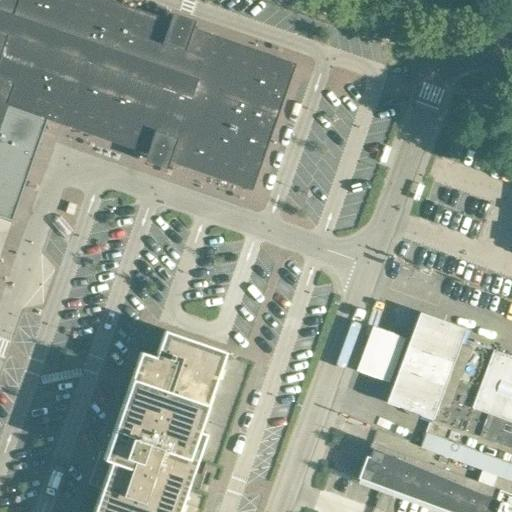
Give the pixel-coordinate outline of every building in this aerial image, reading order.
[(0,0),(0,217),(11,222),(11,223),(45,124),(47,120),(149,155),(147,159),(156,162),(166,165),(167,161),(252,191),(295,64),(190,28),(191,24),(183,21),(173,18),(172,22),(132,8),(108,0),(0,0)] [(511,357),(461,339),(462,337),(465,330),(453,325),(419,313),(386,402),(511,448),(511,357)] [(405,334),(373,322),(355,366),(389,378),(405,334)] [(225,352),(182,337),(164,331),(162,337),(157,352),(155,357),(140,352),(134,368),(112,432),(105,453),(100,451),(88,484),(89,485),(101,489),(92,511),(173,511),(172,511),(176,501),(181,503),(186,487),(180,485),(187,462),(194,464),(205,435),(192,430),(196,420),(201,422),(206,405),(201,404),(205,393),(210,395),(216,379),(211,377),(214,367),(219,369),(225,352)] [(511,511),(511,495),(371,443),(369,448),(372,449),(369,457),(366,456),(357,479),(381,487),(446,511),(511,511)]
